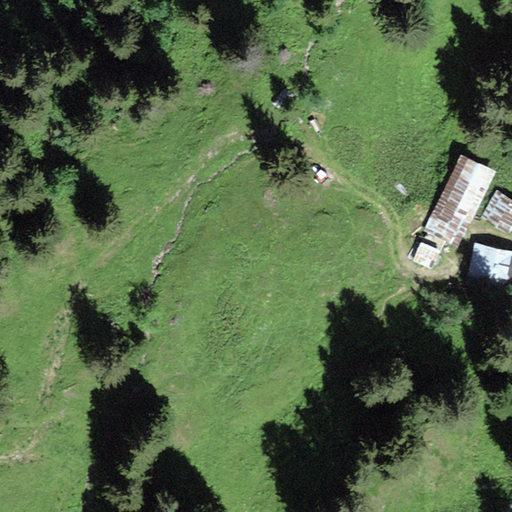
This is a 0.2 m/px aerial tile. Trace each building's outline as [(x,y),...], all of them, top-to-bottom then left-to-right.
[(460,180),(453,193),(479,208),(501,168),(475,153),(462,176),(459,174),(456,178),(460,180)] [(511,194),(506,191),(492,214),(511,225),(511,194)] [(479,208),(453,193),(435,224),(461,239),(479,208)] [(422,239),(414,254),(434,264),(442,249),(422,239)] [(471,289),(503,300),(511,273),(511,252),(486,244),(475,274),(471,273),(469,278),(474,280),(471,289)]
